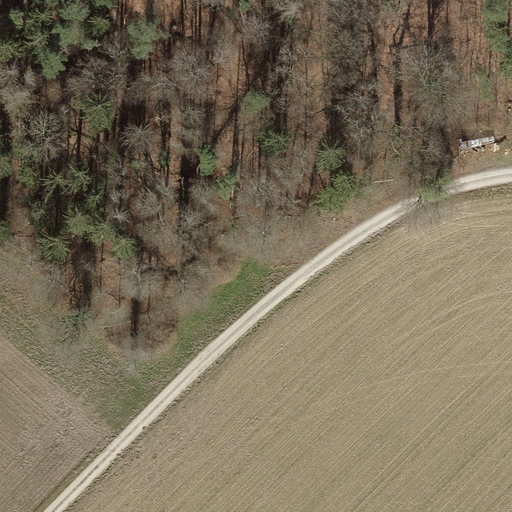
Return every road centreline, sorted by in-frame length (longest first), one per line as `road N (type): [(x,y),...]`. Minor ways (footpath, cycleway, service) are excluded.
road 1 (track): [(52,511),(194,371),(350,237),(429,195),(511,173)]
road 2 (track): [(350,237),(355,176),(313,110)]
